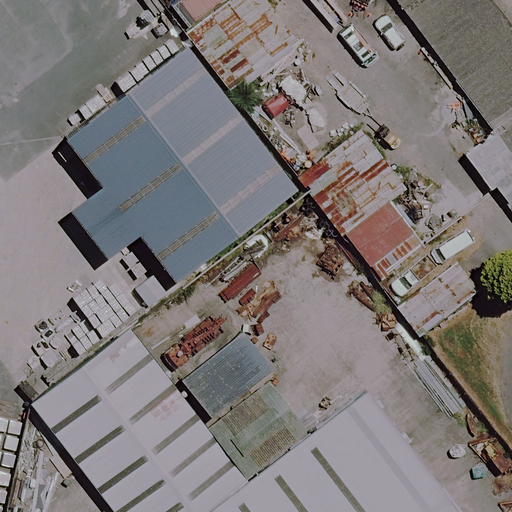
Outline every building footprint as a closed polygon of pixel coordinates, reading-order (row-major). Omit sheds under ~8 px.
[(262,0),(243,0),(184,46),(228,104),(300,49),(262,0)] [(511,134),(511,76),(453,0),(360,0),(482,158),(511,134)] [(263,204),(152,61),(28,156),(138,300),(263,204)] [(296,179),(379,285),(425,248),(386,199),(403,186),(358,130),(296,179)] [(475,293),(453,264),(397,309),(419,337),(475,293)] [(265,372),(235,335),(178,381),(209,418),(265,372)] [(3,412),(79,511),(194,511),(221,491),(102,337),(3,412)] [(413,511),(332,406),(221,491),(194,511),(413,511)]
